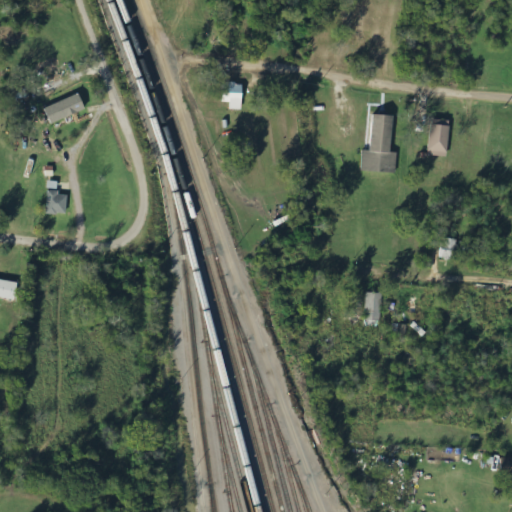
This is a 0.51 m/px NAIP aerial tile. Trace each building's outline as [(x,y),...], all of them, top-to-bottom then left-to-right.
[(245,84),(224,84),(223,103),(231,103),(231,110),(244,110),(245,84)] [(46,109),(53,125),(88,110),(81,94),(46,109)] [(361,171),(397,174),(399,153),(394,153),(397,116),(374,114),(371,151),(363,150),(361,171)] [(430,156),(450,157),(451,126),(431,125),(430,156)] [(68,215),(69,193),(49,192),(48,214),(68,215)] [(456,260),(457,252),(460,253),(462,241),(444,239),(442,258),(456,260)] [(365,321),(381,322),(382,293),(366,293),(365,321)] [(511,458),(501,459),(502,478),(511,477),(511,458)]
